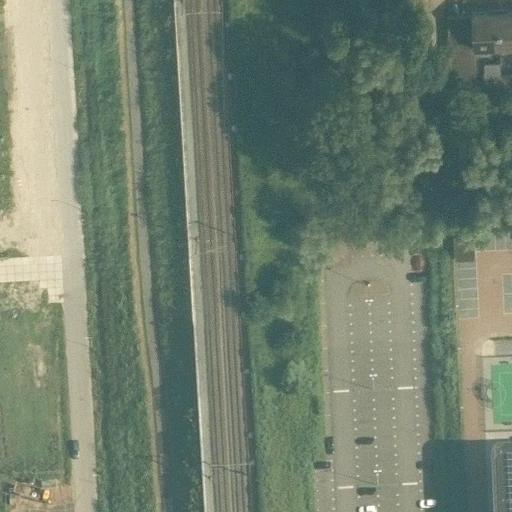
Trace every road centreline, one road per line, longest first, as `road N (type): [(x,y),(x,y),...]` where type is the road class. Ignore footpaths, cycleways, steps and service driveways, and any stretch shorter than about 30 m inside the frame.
road 1 (residential): [(61,0),(77,268)]
road 2 (residential): [(77,268),(89,511)]
